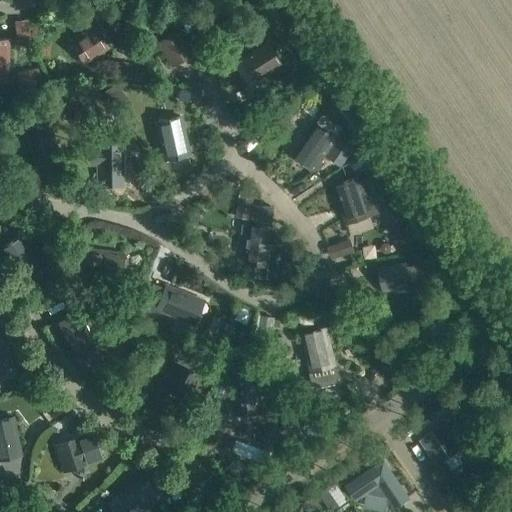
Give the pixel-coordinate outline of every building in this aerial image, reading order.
[(14,22),(17,44),(29,43),(27,21),(14,22)] [(129,31),(137,43),(150,35),(142,23),(129,31)] [(93,27),(74,39),(87,60),(106,48),(93,27)] [(178,30),(157,43),(169,62),(190,48),(178,30)] [(266,44),(244,58),(252,70),(256,78),(257,79),(279,65),(266,44)] [(119,74),(140,79),(144,65),(122,59),(119,74)] [(41,82),(37,67),(16,74),(20,88),(41,82)] [(91,103),(88,88),(42,98),(45,113),(91,103)] [(94,97),(90,112),(104,116),(108,101),(94,97)] [(280,140),(297,126),(285,111),(268,126),(280,140)] [(180,117),(156,122),(163,155),(187,150),(180,117)] [(33,158),(56,151),(46,118),(23,126),(33,158)] [(303,141),(294,155),(314,169),(323,155),(336,137),(316,123),(303,141)] [(95,148),(84,148),(84,166),(95,166),(96,186),(122,186),(122,138),(95,138),(95,148)] [(346,147),(338,153),(347,165),(355,159),(346,147)] [(368,211),(357,178),(334,186),(345,218),(368,211)] [(236,217),(250,219),(255,193),(241,191),(236,217)] [(286,243),(272,241),(274,225),(250,222),(246,258),(270,261),(269,272),(283,274),(286,243)] [(415,242),(405,226),(392,234),(402,250),(415,242)] [(0,250),(19,279),(39,265),(19,236),(0,248),(0,250)] [(84,249),(81,273),(115,277),(122,278),(125,254),(118,253),(84,249)] [(405,262),(384,266),(388,290),(410,286),(409,282),(415,281),(418,297),(433,294),(427,262),(406,266),(405,262)] [(156,322),(160,310),(195,324),(203,301),(166,286),(165,289),(152,284),(140,315),(156,322)] [(91,341),(74,311),(53,322),(70,352),(91,341)] [(218,334),(237,341),(242,327),(223,320),(218,334)] [(335,382),(338,377),(328,329),(304,334),(314,382),(319,386),(335,382)] [(285,335),(269,339),(274,360),(290,356),(285,335)] [(0,375),(14,372),(5,340),(0,341),(0,375)] [(198,376),(176,365),(166,384),(188,396),(198,376)] [(233,374),(235,414),(262,412),(260,373),(233,374)] [(469,392),(455,401),(468,421),(482,412),(469,392)] [(279,430),(293,415),(283,406),(269,421),(279,430)] [(454,415),(419,439),(436,464),(445,459),(452,469),(463,462),(456,452),(472,441),(454,415)] [(0,458),(21,455),(14,416),(0,418),(0,458)] [(78,438),(55,446),(62,467),(85,459),(87,463),(102,458),(93,432),(78,438)] [(511,455),(511,454),(502,460),(508,468),(511,465),(511,455)] [(356,498),(365,492),(390,497),(396,506),(409,496),(384,460),(347,485),(356,498)] [(116,495),(111,498),(118,511),(138,511),(165,497),(151,473),(115,494),(116,495)] [(6,475),(3,492),(16,495),(19,478),(6,475)] [(335,483),(321,493),(333,511),(348,502),(335,483)] [(31,511),(62,511),(64,509),(37,492),(27,509),(31,511)] [(0,502),(0,511),(11,511),(14,508),(0,502)]
